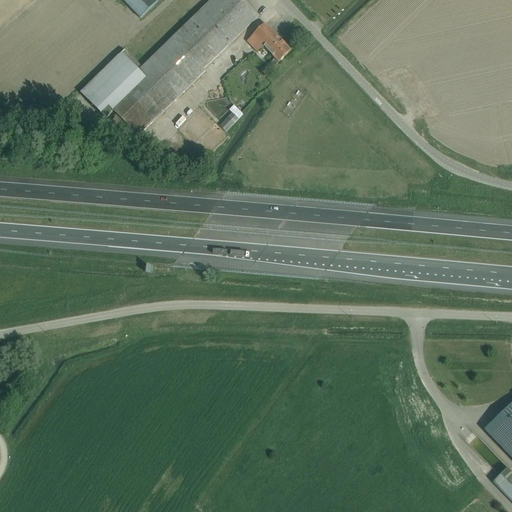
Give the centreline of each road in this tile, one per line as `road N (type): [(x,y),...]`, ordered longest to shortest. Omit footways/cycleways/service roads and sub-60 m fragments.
road 1 (unclassified): [(511,318),(170,308),(0,337)]
road 2 (motorway): [(511,234),(0,188)]
road 3 (motorway): [(0,229),(511,274)]
road 4 (unclassified): [(511,185),(439,159),(284,0)]
